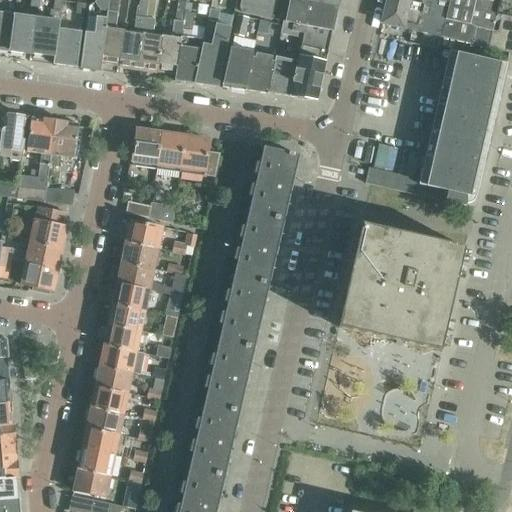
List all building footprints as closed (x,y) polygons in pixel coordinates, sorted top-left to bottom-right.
[(63,0),(59,0),(54,0),(53,10),(61,11),(63,0)] [(109,0),(98,0),(95,2),(101,10),(108,11),(109,0)] [(107,20),(101,63),(119,66),(124,31),(124,30),(116,29),(119,0),(109,0),(108,11),(108,19),(107,20)] [(124,31),(119,66),(119,67),(138,69),(145,18),(147,0),(138,0),(138,6),(137,6),(133,32),(124,31)] [(147,0),(145,18),(138,69),(157,72),(157,71),(162,37),(153,35),(155,20),(153,19),(156,0),(147,0)] [(214,0),(212,0),(202,49),(194,84),(218,87),(236,5),(214,0)] [(274,0),(242,0),(241,11),(241,12),(271,18),(274,0)] [(293,22),(332,31),(337,8),(302,1),(302,2),(295,0),(289,0),(285,22),(292,24),(293,22)] [(386,0),(381,23),(417,32),(421,19),(424,0),(386,0)] [(424,0),(421,19),(417,32),(441,37),(449,0),(424,0)] [(449,0),(441,37),(466,43),(475,0),(449,0)] [(475,0),(466,43),(489,48),(493,30),(497,15),(499,0),(475,0)] [(511,0),(499,0),(497,15),(511,18),(511,0)] [(85,4),(77,2),(76,13),(83,14),(85,4)] [(162,36),(162,37),(157,71),(175,73),(181,30),(184,12),(185,10),(176,9),(174,22),(172,37),(162,36)] [(0,49),(9,51),(14,16),(14,15),(0,12),(0,49)] [(192,13),(184,12),(181,30),(175,73),(174,81),(194,84),(202,49),(187,47),(192,13)] [(238,15),(234,31),(244,34),(248,18),(238,15)] [(14,16),(9,51),(9,52),(32,55),(32,54),(37,19),(14,16)] [(100,71),(101,63),(107,20),(108,19),(88,16),(81,68),(100,71)] [(37,18),(37,19),(32,54),(54,57),(55,57),(59,29),(60,21),(37,18)] [(268,22),(260,20),(257,31),(266,33),(268,22)] [(283,25),(281,34),(290,36),(291,32),(292,24),(285,22),(284,22),(283,25)] [(301,44),(328,50),(332,31),(293,22),(292,24),(291,32),(303,34),(301,44)] [(55,57),(54,57),(53,65),(76,68),(81,32),(59,29),(55,57)] [(493,30),(489,48),(510,53),(511,53),(511,34),(498,32),(493,30)] [(221,88),(244,91),(252,53),(253,53),(255,45),(232,40),(221,88)] [(300,45),(297,63),(288,97),(317,101),(318,96),(328,50),(301,44),(300,45)] [(366,178),(365,183),(465,207),(470,197),(476,198),(489,143),(490,144),(495,119),(494,119),(507,64),(449,51),(420,180),(368,168),(366,178)] [(252,53),(244,91),(267,94),(275,58),(253,53),(252,53)] [(275,58),(267,94),(288,97),(297,63),(275,58)] [(4,115),(0,140),(0,154),(10,156),(9,159),(21,161),(28,118),(4,115)] [(19,175),(17,188),(45,191),(45,189),(47,178),(49,164),(55,122),(32,119),(27,152),(40,154),(37,178),(19,175)] [(55,122),(49,164),(47,178),(57,179),(60,157),(74,159),(79,126),(55,122)] [(161,133),(137,130),(132,165),(156,169),(161,133)] [(161,133),(156,169),(180,172),(185,137),(161,133)] [(185,137),(180,172),(204,175),(213,177),(214,177),(220,154),(211,152),(207,152),(209,140),(185,137)] [(284,220),(299,156),(294,155),(294,154),(289,153),(288,153),(263,148),(263,149),(260,162),(249,211),(284,220)] [(17,188),(0,185),(0,196),(16,199),(17,188)] [(45,191),(17,188),(16,199),(43,203),(45,191)] [(45,189),(45,191),(43,203),(71,206),(73,194),(74,193),(45,189)] [(148,219),(150,207),(128,202),(125,214),(148,219)] [(37,213),(35,221),(30,243),(62,250),(67,228),(64,227),(66,214),(38,208),(13,204),(12,210),(37,213)] [(160,209),(150,207),(148,219),(157,221),(160,209)] [(249,211),(234,276),(269,284),(284,220),(249,211)] [(130,221),(126,242),(159,249),(163,228),(130,221)] [(465,248),(362,224),(338,328),(441,351),(465,248)] [(126,242),(125,244),(121,263),(154,271),(159,249),(126,242)] [(11,259),(26,263),(58,270),(62,250),(30,243),(28,253),(12,250),(12,249),(0,247),(0,248),(0,256),(11,258),(11,259)] [(175,244),(173,252),(191,256),(193,248),(175,244)] [(0,278),(8,279),(11,259),(11,258),(0,256),(0,278)] [(58,270),(26,263),(22,284),(53,291),(58,270)] [(152,282),(154,271),(121,263),(117,284),(150,291),(182,298),(186,277),(180,276),(174,275),(172,286),(152,282)] [(171,264),(169,273),(174,275),(180,276),(182,267),(171,264)] [(269,284),(234,276),(219,341),(254,349),(269,284)] [(150,291),(117,284),(113,304),(146,311),(150,291)] [(141,332),(146,311),(113,304),(108,325),(141,332)] [(178,318),(180,309),(167,306),(165,315),(178,318)] [(108,325),(104,346),(137,353),(141,332),(108,325)] [(174,339),(176,330),(163,327),(161,336),(174,339)] [(219,341),(204,405),(239,413),(254,349),(219,341)] [(104,346),(100,366),(133,374),(137,353),(104,346)] [(169,359),(171,351),(158,348),(156,357),(169,359)] [(0,379),(9,379),(7,356),(0,356),(0,379)] [(100,366),(95,386),(128,394),(133,374),(100,366)] [(165,380),(167,372),(154,369),(152,378),(155,378),(165,380)] [(155,378),(152,390),(162,392),(165,380),(155,378)] [(0,403),(12,402),(9,379),(0,379),(0,403)] [(95,386),(91,407),(124,415),(128,394),(95,386)] [(160,401),(162,392),(152,390),(150,389),(148,398),(160,401)] [(0,427),(14,426),(12,402),(0,403),(0,427)] [(239,413),(204,405),(189,469),(224,477),(239,413)] [(91,407),(88,421),(87,429),(120,436),(124,415),(91,407)] [(156,422),(158,413),(146,410),(144,419),(156,422)] [(0,451),(16,450),(15,435),(14,426),(0,427),(0,451)] [(87,429),(82,449),(115,456),(120,436),(87,429)] [(151,442),(153,433),(141,431),(139,440),(151,442)] [(82,449),(78,469),(111,477),(115,456),(82,449)] [(147,463),(149,454),(137,452),(135,460),(147,463)] [(0,479),(19,478),(16,454),(0,455),(0,479)] [(111,477),(78,469),(74,491),(107,498),(111,477)] [(189,469),(179,511),(216,511),(224,477),(189,469)] [(143,484),(145,475),(132,472),(130,481),(143,484)] [(0,500),(20,499),(19,478),(0,479),(0,500)] [(139,505),(141,496),(128,493),(126,502),(139,505)] [(97,511),(100,502),(73,496),(70,510),(79,511),(97,511)] [(0,511),(21,511),(20,499),(0,500),(0,511)] [(100,502),(97,511),(108,511),(110,504),(100,502)]
